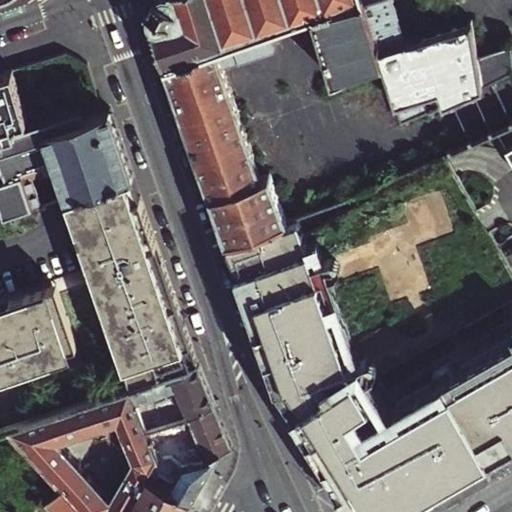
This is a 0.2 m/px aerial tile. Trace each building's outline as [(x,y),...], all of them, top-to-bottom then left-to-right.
[(151,0),(149,7),(151,8),(151,16),(152,19),(154,22),(154,24),(167,61),(268,26),(314,10),(321,8),(338,59),(379,44),(365,0),(151,0)] [(365,0),(379,44),(384,60),(405,126),(489,84),(481,53),(474,21),(406,42),(393,0),(365,0)] [(321,8),(314,10),(334,76),(384,60),(379,44),(338,59),(321,8)] [(268,26),(167,61),(184,112),(233,95),(235,95),(225,64),(275,47),(268,26)] [(511,35),(481,53),(489,84),(511,72),(511,35)] [(14,67),(0,70),(0,132),(1,133),(0,131),(0,122),(4,121),(7,131),(17,128),(15,120),(29,116),(14,67)] [(263,181),(233,95),(184,112),(214,198),(263,181)] [(134,173),(111,106),(80,116),(50,126),(51,129),(1,145),(6,162),(11,178),(6,180),(0,181),(0,192),(7,215),(48,201),(40,172),(63,165),(73,193),(134,173)] [(511,120),(499,127),(511,153),(511,120)] [(287,219),(228,240),(232,251),(237,250),(241,260),(236,262),(244,287),(249,285),(257,308),(252,309),(274,372),(278,370),(282,381),(277,383),(278,384),(282,382),(297,406),(295,407),(352,494),(360,501),(371,505),(382,506),(393,504),(401,501),(511,426),(511,318),(446,363),(441,355),(426,366),(430,373),(385,403),(366,376),(511,278),(511,249),(447,153),(377,188),(353,197),(358,204),(350,208),(348,204),(341,208),(344,212),(308,231),(299,215),(287,219)] [(11,178),(6,162),(0,164),(6,180),(11,178)] [(70,207),(96,278),(105,275),(86,220),(143,200),(137,184),(134,173),(73,193),(66,195),(70,207)] [(214,198),(228,240),(287,219),(272,178),(263,181),(214,198)] [(181,311),(143,200),(86,220),(105,275),(96,278),(133,384),(199,362),(186,323),(170,328),(166,317),(181,311)] [(0,303),(0,310),(48,294),(57,319),(69,315),(58,283),(0,303)] [(244,287),(252,309),(257,308),(249,285),(244,287)] [(0,378),(52,360),(50,354),(79,343),(69,315),(57,319),(48,294),(0,310),(0,378)] [(181,311),(166,317),(170,328),(186,323),(181,311)] [(131,385),(137,399),(143,413),(148,426),(216,403),(199,362),(169,372),(133,384),(131,385)] [(274,372),(277,383),(282,381),(278,370),(274,372)] [(89,511),(183,511),(193,496),(155,474),(160,465),(151,460),(158,449),(156,444),(148,426),(143,413),(137,399),(131,385),(10,425),(64,483),(89,511)] [(216,403),(148,426),(156,444),(178,436),(189,459),(218,452),(231,447),(233,443),(216,403)] [(155,474),(193,496),(218,452),(189,459),(165,465),(158,449),(151,460),(160,465),(155,474)] [(89,511),(64,483),(48,498),(60,511),(89,511)]
